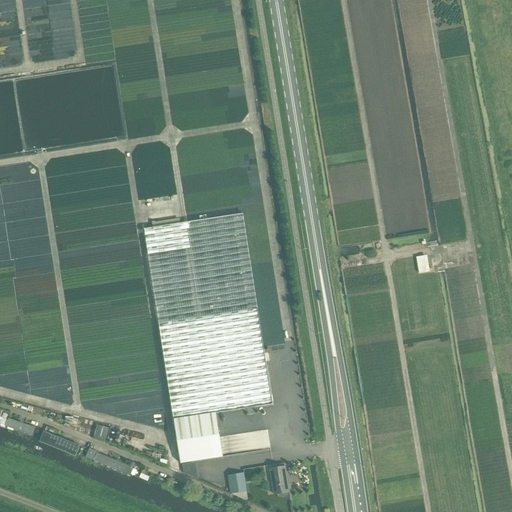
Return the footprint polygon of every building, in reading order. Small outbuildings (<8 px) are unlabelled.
[(242,212),(144,228),(180,464),(222,457),(222,456),(219,438),(219,437),(216,413),(248,408),(248,409),(254,408),(254,407),(272,404),(263,347),(242,212)] [(415,257),(418,274),(429,272),(426,256),(415,257)] [(34,437),(37,429),(10,419),(7,426),(34,437)] [(97,426),(93,437),(105,440),(108,429),(97,426)] [(83,455),(85,448),(53,435),(51,442),(83,455)] [(93,460),(97,453),(97,452),(89,449),(85,457),(93,460)] [(133,468),(97,453),(94,461),(129,476),(133,468)] [(270,469),(274,495),(277,494),(278,496),(279,497),(281,497),(283,497),(285,497),(286,496),(287,494),(288,492),(289,492),(285,467),(270,469)] [(245,491),(243,492),(240,474),(227,476),(230,494),(245,500),(246,500),(247,500),(245,491)]
